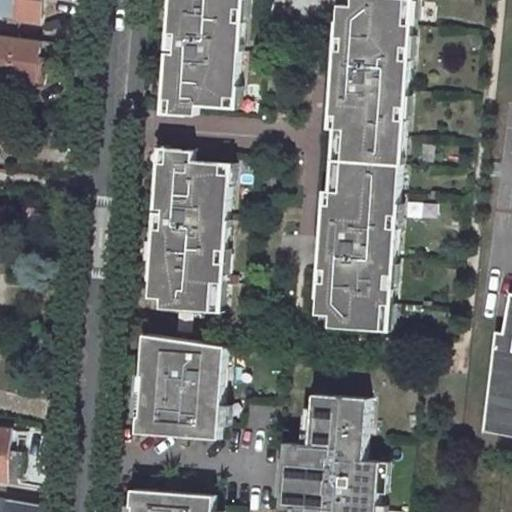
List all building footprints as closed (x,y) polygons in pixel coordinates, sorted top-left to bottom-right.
[(3,0),(1,18),(44,23),(46,0),(3,0)] [(172,49),(167,112),(200,114),(201,103),(230,105),(231,95),(240,96),(246,20),(239,19),(240,6),(247,7),(247,0),(175,0),(173,31),(180,32),(179,49),(172,49)] [(409,0),(358,0),(358,4),(353,3),(343,3),(335,113),(341,113),(340,126),(348,127),(346,158),(344,191),(335,190),(334,202),(329,202),(321,312),(331,313),(336,313),(336,325),(386,329),(388,303),(395,303),(396,286),(389,286),(390,273),(397,273),(400,226),(393,225),(394,213),(401,213),(408,118),(401,117),(402,104),(409,105),(412,58),(405,57),(406,44),(413,45),(415,23),(408,22),(409,0)] [(409,0),(408,22),(415,23),(416,0),(409,0)] [(173,31),(172,49),(179,49),(180,32),(173,31)] [(45,61),(46,49),(54,50),(55,43),(0,35),(0,79),(45,86),(48,61),(45,61)] [(412,58),(413,45),(406,44),(405,57),(412,58)] [(230,105),(240,105),(240,96),(231,95),(230,105)] [(9,110),(8,124),(25,126),(27,112),(9,110)] [(348,127),(340,126),(338,158),(346,158),(348,127)] [(198,149),(164,147),(160,209),(167,210),(166,227),(159,227),(154,296),(168,296),(167,306),(215,309),(217,280),(227,281),(229,261),(222,260),(223,247),(229,248),(235,172),(225,172),(226,162),(197,160),(198,149)] [(346,158),(338,158),(335,190),(344,191),(346,158)] [(235,172),(236,162),(226,162),(225,172),(235,172)] [(167,210),(160,209),(159,227),(166,227),(167,210)] [(396,286),(397,273),(390,273),(389,286),(396,286)] [(225,310),(227,281),(217,280),(215,309),(225,310)] [(511,301),(506,333),(499,331),(486,430),(511,434),(511,301)] [(393,330),(395,303),(388,303),(386,329),(393,330)] [(231,345),(149,333),(147,359),(145,375),(148,375),(145,415),(143,415),(141,432),(224,437),(231,345)] [(374,396),(318,392),(317,406),(315,432),(290,431),(289,456),(294,457),(293,476),(291,494),(286,494),(285,510),(305,511),(380,511),(385,459),(369,458),(374,396)] [(29,432),(0,429),(0,477),(20,479),(21,453),(18,453),(19,441),(29,440),(29,432)] [(217,511),(219,494),(137,488),(135,506),(138,506),(137,511),(217,511)] [(0,499),(0,511),(37,511),(38,500),(0,499)]
